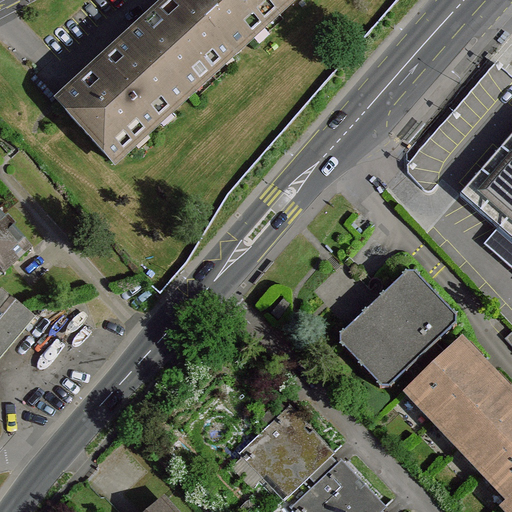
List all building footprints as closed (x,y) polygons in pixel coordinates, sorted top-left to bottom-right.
[(166,0),(55,102),(112,165),(291,0),(166,0)] [(511,139),(463,197),(500,228),(488,243),(511,263),(511,139)] [(0,263),(8,272),(34,248),(0,211),(0,263)] [(390,389),(455,326),(456,319),(415,275),(408,275),(341,337),(341,346),(380,388),(390,389)] [(0,362),(37,318),(6,291),(0,298),(0,362)] [(505,510),(506,511),(511,511),(511,396),(462,343),(407,395),(510,506),(505,510)] [(288,502),(338,454),(293,407),(243,454),(288,502)] [(297,511),(384,511),(389,508),(345,461),(295,509),(297,511)] [(179,511),(167,499),(152,511),(179,511)]
